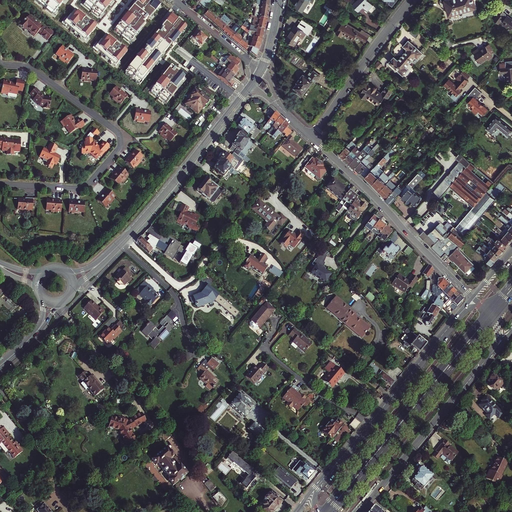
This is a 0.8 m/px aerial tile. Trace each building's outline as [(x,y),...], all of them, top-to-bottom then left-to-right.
[(195,0),(206,9),(210,0),(195,0)] [(299,0),(295,6),(303,12),(310,2),(313,4),(315,0),(299,0)] [(356,0),(357,1),(353,5),(359,11),(364,6),(368,10),(373,5),(368,0),(356,0)] [(477,8),(474,0),(444,0),(445,1),(447,6),(449,16),(477,8)] [(259,17),(268,19),(269,7),(260,6),(255,3),(253,6),(260,10),(259,17)] [(207,12),(204,16),(221,32),(228,24),(231,21),(224,15),(220,20),(207,10),(206,11),(207,12)] [(511,17),(507,14),(501,23),(505,26),(507,24),(511,27),(511,17)] [(53,34),(49,30),(47,28),(46,29),(40,23),(39,24),(31,15),(25,21),(24,20),(21,23),(20,25),(25,30),(27,28),(31,32),(31,33),(34,36),(39,32),(42,34),(41,35),(47,40),(53,34)] [(257,27),(265,30),(268,19),(259,17),(257,27)] [(344,21),(336,33),(342,36),(344,33),(354,39),(357,35),(366,41),(370,34),(361,29),(360,31),(344,21)] [(285,39),(293,45),(299,36),(302,38),(305,33),(307,35),(313,27),(307,23),(305,27),(299,23),(296,27),(294,26),(285,39)] [(235,35),(235,34),(227,28),(229,25),(228,24),(221,32),(231,40),(235,36),(235,35)] [(414,28),(410,33),(415,37),(419,33),(414,28)] [(207,38),(197,30),(189,39),(195,44),(197,42),(201,45),(207,38)] [(250,35),(252,36),(262,40),(264,35),(251,32),(248,31),(246,32),(250,35)] [(241,38),(238,35),(236,37),(235,36),(231,40),(238,46),(241,41),(240,40),(241,38)] [(252,36),(250,42),(260,46),(262,40),(252,36)] [(243,39),(241,41),(238,46),(246,52),(247,47),(248,46),(245,43),(246,42),(243,39)] [(416,57),(418,59),(423,53),(408,40),(403,46),(407,50),(398,60),(394,57),(389,62),(390,64),(388,65),(393,70),(395,68),(403,75),(408,70),(406,67),(416,57)] [(260,46),(250,42),(250,43),(246,42),(245,43),(248,46),(247,47),(251,49),(249,53),(255,58),(260,46)] [(75,55),(69,50),(69,51),(66,49),(62,46),(56,54),(60,58),(58,59),(64,64),(65,63),(67,64),(75,55)] [(486,46),(480,50),(479,49),(478,49),(477,49),(474,51),(474,52),(474,53),(477,58),(477,60),(478,62),(480,62),(481,63),(487,58),(488,59),(493,56),(491,54),(486,46)] [(224,69),(234,76),(239,70),(236,67),(239,64),(239,63),(235,60),(229,56),(224,64),(220,61),(218,64),(224,69)] [(376,59),(372,63),(377,68),(381,64),(376,59)] [(511,66),(500,68),(500,74),(506,73),(507,82),(511,81),(511,66)] [(89,70),(89,68),(82,68),(82,80),(84,80),(85,81),(91,81),(91,80),(97,80),(97,70),(92,70),(89,70)] [(228,92),(231,87),(228,84),(218,76),(208,69),(206,72),(212,77),(211,79),(228,92)] [(224,69),(218,76),(228,84),(234,76),(224,69)] [(299,90),(297,92),(301,96),(312,81),(314,83),(320,75),(314,70),(312,73),(308,77),(307,77),(304,74),(298,81),(298,82),(295,87),(299,90)] [(452,96),(457,100),(462,95),(462,93),(461,91),(462,90),(461,89),(469,81),(467,79),(471,75),(464,70),(461,74),(462,75),(463,76),(459,81),(457,83),(458,83),(457,85),(450,79),(444,85),(454,93),(452,96)] [(16,80),(16,83),(15,84),(8,83),(8,82),(8,81),(3,80),(1,94),(8,95),(8,93),(17,95),(18,91),(23,91),(24,81),(16,80)] [(382,93),(377,90),(377,89),(376,87),(374,87),(373,87),(367,84),(360,95),(366,99),(368,97),(379,105),(385,96),(388,98),(393,91),(386,87),(382,93)] [(203,86),(200,90),(211,98),(214,94),(203,86)] [(47,97),(43,96),(40,93),(40,92),(35,87),(30,93),(33,95),(35,97),(33,99),(37,103),(37,102),(40,105),(44,105),(43,108),(50,108),(51,96),(47,96),(47,97)] [(123,92),(120,90),(116,87),(110,95),(114,98),(113,100),(118,104),(119,103),(121,105),(129,96),(123,92)] [(475,87),(467,96),(471,100),(468,103),(474,108),(471,111),(476,115),(478,112),(483,116),(489,110),(477,99),(478,98),(477,97),(482,92),(475,87)] [(194,92),(189,98),(190,99),(188,102),(187,102),(185,103),(185,106),(187,107),(189,107),(194,111),(194,113),(196,114),(198,113),(199,112),(199,111),(204,104),(206,106),(209,102),(203,97),(203,96),(197,91),(195,93),(194,92)] [(271,119),(275,114),(269,108),(264,113),(271,119)] [(143,111),(143,110),(136,109),(135,120),(138,121),(137,122),(144,123),(144,121),(149,122),(151,112),(146,111),(143,111)] [(83,125),(84,124),(80,118),(74,122),(73,120),(74,119),(71,115),(60,123),(63,127),(65,126),(70,133),(78,128),(78,129),(80,127),(83,125)] [(497,127),(507,135),(510,130),(511,130),(511,129),(496,117),(487,129),(492,133),(497,127)] [(270,130),(268,133),(272,137),(285,122),(280,118),(270,130)] [(254,140),(260,133),(261,132),(244,119),(237,127),(254,140)] [(285,122),(272,137),(275,139),(279,134),(281,135),(283,132),(286,134),(285,135),(288,138),(289,136),(292,132),(286,128),(288,126),(285,122)] [(171,128),(172,128),(167,123),(159,132),(161,135),(160,136),(165,140),(167,138),(171,142),(177,134),(174,131),(171,128)] [(234,153),(242,159),(245,155),(246,155),(248,155),(249,153),(249,151),(248,151),(253,145),(239,134),(235,138),(237,139),(232,145),(237,149),(234,153)] [(18,151),(20,151),(21,140),(11,139),(11,140),(7,140),(7,137),(0,136),(0,146),(2,147),(1,149),(7,150),(6,154),(14,154),(14,152),(18,152),(18,151)] [(288,138),(281,146),(296,158),(302,150),(292,141),(293,139),(289,136),(288,138)] [(99,147),(93,142),(92,142),(92,138),(85,139),(86,143),(83,143),(84,147),(80,147),(81,154),(90,153),(96,159),(99,156),(100,157),(105,151),(107,148),(109,146),(103,141),(99,147)] [(356,145),(352,141),(340,153),(344,157),(356,145)] [(59,161),(61,156),(54,154),(57,147),(51,144),(50,146),(49,145),(48,148),(49,148),(48,149),(48,151),(43,149),(40,156),(44,158),(43,160),(42,161),(47,163),(45,166),(52,169),(54,164),(55,164),(57,160),(59,161)] [(365,157),(355,167),(363,175),(368,169),(366,168),(373,160),(369,157),(379,146),(377,144),(369,153),(365,157)] [(356,145),(344,157),(350,163),(362,150),(356,145)] [(367,145),(362,150),(350,163),(355,167),(365,157),(363,155),(366,151),(370,147),(367,145)] [(384,171),(379,167),(387,159),(394,152),(391,149),(370,171),(365,177),(372,184),(379,176),(384,171)] [(141,163),(140,161),(143,158),(135,151),(131,155),(129,157),(125,162),(134,169),(136,167),(137,168),(141,163)] [(211,152),(208,156),(218,163),(214,169),(218,173),(222,177),(227,170),(234,175),(235,175),(237,172),(233,169),(220,159),(211,152)] [(471,161),(461,152),(457,157),(461,161),(433,194),(439,199),(450,186),(471,162),(471,161)] [(220,159),(233,169),(235,167),(241,172),(244,169),(238,164),(242,159),(234,153),(230,158),(224,153),(220,159)] [(316,176),(315,177),(318,179),(319,179),(320,179),(327,171),(323,167),(324,166),(316,159),(315,161),(312,158),(305,167),(308,170),(308,172),(311,174),(312,173),(316,176)] [(489,178),(486,181),(472,169),(475,166),(471,162),(450,186),(474,206),(486,191),(490,186),(494,182),(489,178)] [(115,173),(113,175),(110,179),(118,185),(121,181),(123,183),(128,177),(126,176),(128,174),(119,167),(114,172),(115,173)] [(387,183),(392,177),(395,174),(396,173),(393,171),(388,176),(384,171),(379,176),(372,184),(379,191),(387,183)] [(404,189),(399,194),(407,201),(408,203),(409,204),(411,203),(412,201),(415,204),(422,198),(416,192),(415,190),(413,192),(409,188),(411,186),(413,188),(423,177),(419,173),(404,189)] [(392,177),(387,183),(379,191),(386,198),(398,186),(399,185),(399,184),(392,177)] [(212,203),(214,202),(221,194),(221,191),(206,179),(205,180),(204,179),(202,183),(200,186),(199,186),(196,189),(197,190),(197,191),(212,203)] [(349,192),(333,179),(326,188),(342,201),(349,192)] [(490,193),(495,198),(505,187),(499,182),(493,189),(490,186),(486,191),(490,193)] [(399,185),(398,186),(386,198),(391,203),(399,194),(404,189),(399,185)] [(103,194),(100,196),(97,200),(104,207),(108,203),(109,204),(114,198),(113,197),(115,195),(106,188),(102,193),(103,194)] [(486,209),(495,198),(490,193),(486,191),(474,206),(456,227),(461,232),(464,235),(482,214),(486,209)] [(347,211),(356,200),(357,198),(349,192),(342,201),(335,209),(339,212),(342,207),(347,211)] [(33,199),(26,198),(25,200),(17,200),(16,204),(18,204),(18,210),(23,211),(23,212),(30,212),(30,211),(32,211),(33,199)] [(257,203),(252,209),(266,221),(266,222),(267,223),(264,227),(266,228),(265,229),(267,231),(268,230),(270,232),(277,222),(282,226),(287,220),(281,215),(279,217),(258,199),(256,202),(257,203)] [(62,200),(55,200),(51,200),(46,200),(46,210),(51,210),(51,212),(58,213),(58,212),(61,212),(62,200)] [(84,202),(80,202),(76,201),(76,200),(70,200),(69,212),(72,212),(72,213),(79,213),(79,211),(84,212),(84,202)] [(366,207),(356,200),(347,211),(346,213),(349,216),(349,218),(353,221),(356,221),(362,213),(361,213),(366,207)] [(184,223),(185,224),(189,226),(189,227),(194,230),(200,216),(195,214),(194,215),(191,214),(187,212),(189,207),(182,204),(179,212),(181,213),(178,221),(178,222),(182,224),(184,224),(184,223)] [(511,218),(510,220),(511,222),(511,212),(506,208),(504,206),(501,209),(511,218)] [(511,222),(510,220),(502,214),(500,216),(499,216),(507,223),(506,225),(507,226),(511,230),(511,222)] [(373,217),(365,227),(370,231),(371,229),(373,229),(379,222),(373,217)] [(373,229),(371,232),(377,237),(385,227),(379,222),(373,229)] [(461,232),(450,223),(445,230),(439,224),(428,234),(428,235),(424,239),(445,260),(448,257),(459,246),(461,247),(466,242),(462,238),(464,235),(461,232)] [(511,238),(511,230),(507,226),(504,229),(501,227),(500,226),(499,227),(511,238)] [(392,232),(385,227),(377,237),(379,239),(379,240),(383,243),(392,232)] [(498,236),(508,244),(511,239),(511,238),(499,227),(497,229),(499,230),(501,232),(498,236)] [(294,247),(305,235),(299,230),(295,235),(289,230),(279,243),(281,244),(280,244),(282,246),(283,245),(285,247),(289,243),(294,247)] [(428,235),(428,234),(424,230),(420,234),(419,235),(424,239),(428,235)] [(494,245),(492,247),(500,253),(505,248),(494,240),(489,235),(486,238),(489,241),(494,245)] [(505,248),(508,244),(498,236),(498,235),(494,240),(505,248)] [(149,253),(153,249),(143,241),(140,238),(137,242),(149,253)] [(170,245),(164,254),(173,259),(177,253),(176,253),(177,250),(184,255),(179,262),(186,266),(193,256),(195,254),(198,249),(199,249),(202,245),(194,241),(192,245),(190,244),(188,246),(189,247),(188,249),(175,242),(173,244),(173,243),(171,245),(170,245)] [(482,242),(479,245),(496,259),(500,253),(492,247),(492,246),(490,249),(482,242)] [(330,253),(323,245),(320,248),(321,249),(326,256),(330,253)] [(398,249),(398,248),(395,246),(394,248),(391,245),(389,247),(388,246),(386,249),(381,245),(376,252),(380,255),(382,252),(388,257),(388,259),(390,260),(392,259),(398,251),(398,250),(398,249)] [(485,254),(484,256),(492,263),(496,259),(479,245),(477,247),(485,254)] [(459,246),(448,257),(453,261),(454,260),(466,272),(466,271),(469,273),(475,267),(472,264),(473,263),(459,250),(461,247),(459,246)] [(403,252),(408,256),(412,250),(408,247),(403,252)] [(158,254),(153,249),(149,253),(154,258),(158,254)] [(321,249),(316,259),(324,262),(327,256),(330,253),(326,256),(321,249)] [(243,267),(248,271),(251,267),(262,275),(268,267),(267,267),(264,265),(265,264),(268,259),(267,258),(262,254),(257,260),(251,256),(247,261),(246,260),(244,263),(245,264),(243,267)] [(312,264),(315,266),(316,264),(322,268),(323,266),(325,263),(324,262),(316,259),(315,259),(312,264)] [(331,274),(316,264),(311,273),(325,283),(331,274)] [(116,276),(114,278),(117,281),(116,282),(118,285),(119,285),(123,285),(126,282),(127,283),(131,279),(129,278),(132,274),(125,267),(122,270),(119,273),(118,272),(115,275),(116,276)] [(412,288),(418,279),(412,275),(408,281),(404,279),(404,277),(399,274),(392,283),(392,284),(396,287),(397,286),(401,289),(401,290),(404,292),(408,286),(412,288)] [(440,277),(435,278),(435,285),(440,290),(442,292),(449,285),(440,277)] [(143,290),(139,295),(146,301),(143,303),(149,308),(158,297),(156,295),(152,291),(153,290),(153,289),(148,285),(147,286),(143,290)] [(192,303),(195,302),(195,304),(196,306),(197,308),(209,304),(209,305),(213,304),(212,303),(214,301),(235,318),(240,313),(205,285),(202,288),(205,290),(201,294),(190,298),(192,303)] [(443,297),(452,289),(449,285),(442,292),(436,298),(438,300),(440,298),(441,299),(443,297)] [(434,296),(428,289),(427,288),(425,296),(434,302),(431,305),(439,310),(442,305),(438,300),(436,298),(434,296)] [(456,292),(452,289),(443,297),(447,301),(456,292)] [(366,296),(372,301),(375,297),(369,292),(366,296)] [(459,296),(456,292),(447,301),(442,305),(446,309),(459,296)] [(344,303),(336,296),(327,308),(328,307),(335,313),(334,314),(339,318),(339,317),(342,319),(341,320),(345,324),(346,322),(344,321),(353,311),(350,309),(351,308),(347,306),(346,307),(344,305),(345,305),(343,303),(344,303)] [(446,309),(451,315),(457,307),(457,306),(463,300),(459,296),(446,309)] [(9,308),(12,305),(5,298),(2,301),(9,308)] [(266,321),(276,309),(266,301),(250,321),(250,326),(254,329),(259,329),(265,320),(266,321)] [(82,309),(94,321),(103,313),(98,308),(97,309),(89,302),(82,309)] [(421,319),(424,322),(424,323),(425,325),(427,326),(428,326),(429,325),(430,325),(439,310),(431,305),(428,310),(424,307),(422,312),(424,314),(421,319)] [(346,322),(345,324),(347,326),(348,325),(350,327),(349,327),(354,331),(354,330),(362,337),(361,337),(362,338),(371,327),(361,319),(360,320),(359,318),(358,319),(356,318),(357,317),(356,315),(356,314),(353,311),(344,321),(346,322)] [(162,321),(165,323),(169,319),(171,321),(172,320),(167,315),(162,321)] [(150,333),(151,332),(156,336),(155,337),(152,341),(156,345),(161,340),(162,337),(163,338),(171,329),(170,328),(173,323),(171,321),(169,319),(165,323),(161,328),(160,329),(156,325),(157,324),(152,320),(150,322),(149,321),(148,322),(149,323),(144,328),(150,333)] [(105,333),(101,336),(109,344),(114,338),(115,339),(119,335),(123,330),(119,326),(117,324),(112,329),(110,327),(107,330),(107,331),(105,333)] [(172,330),(171,329),(163,338),(164,339),(172,330)] [(295,340),(293,342),(305,352),(313,344),(294,329),(289,335),(295,340)] [(425,345),(407,329),(404,332),(406,334),(409,333),(410,334),(403,342),(405,344),(403,346),(407,348),(408,346),(410,347),(410,346),(412,348),(412,350),(414,351),(416,351),(419,353),(425,345)] [(211,365),(213,367),(215,369),(220,363),(221,361),(214,358),(212,357),(210,359),(211,359),(209,361),(212,364),(211,365)] [(212,364),(209,361),(206,359),(202,364),(209,371),(213,367),(211,365),(212,364)] [(255,365),(246,376),(254,383),(263,372),(264,373),(269,368),(262,363),(258,367),(255,365)] [(377,367),(371,363),(367,368),(372,373),(385,383),(390,387),(395,382),(377,367)] [(211,390),(220,380),(216,377),(216,378),(212,375),(213,374),(209,371),(202,364),(198,368),(204,373),(201,377),(208,383),(206,385),(211,390)] [(335,366),(323,381),(332,389),(339,380),(340,380),(345,374),(335,366)] [(85,372),(79,377),(83,383),(81,385),(87,391),(88,389),(95,397),(104,389),(92,375),(90,377),(85,372)] [(501,381),(493,374),(487,380),(490,383),(488,385),(495,390),(496,389),(497,390),(503,384),(501,382),(501,381)] [(301,394),(300,395),(299,395),(299,392),(298,392),(299,390),(294,385),(284,396),(288,400),(289,399),(290,400),(289,401),(288,403),(292,407),(294,404),(299,408),(303,404),(305,406),(307,403),(308,403),(308,402),(308,401),(307,401),(304,398),(306,397),(302,393),(301,394)] [(254,407),(240,394),(230,405),(245,418),(254,407)] [(480,401),(481,402),(478,405),(487,413),(485,415),(489,419),(494,414),(498,418),(503,414),(485,396),(480,401)] [(474,414),(463,402),(460,405),(461,407),(466,406),(466,407),(468,409),(466,410),(466,412),(470,416),(472,416),(474,414)] [(142,413),(132,419),(133,420),(132,420),(134,424),(135,423),(136,427),(146,421),(142,413)] [(128,421),(128,420),(119,417),(118,419),(112,418),(109,427),(110,428),(111,429),(113,430),(115,429),(119,430),(127,445),(136,440),(130,430),(132,429),(128,421)] [(133,420),(132,419),(128,421),(132,429),(136,427),(135,423),(134,424),(132,420),(133,420)] [(322,432),(329,438),(332,440),(345,424),(338,419),(335,423),(332,420),(326,428),(325,427),(322,431),(323,431),(322,432)] [(355,419),(352,423),(358,427),(361,423),(355,419)] [(248,429),(258,438),(264,431),(255,423),(248,429)] [(15,457),(23,450),(15,441),(14,443),(8,435),(9,434),(4,427),(2,429),(0,429),(0,439),(2,442),(15,457)] [(444,441),(436,450),(437,451),(435,453),(433,456),(437,459),(440,456),(442,455),(446,459),(447,458),(451,462),(458,454),(449,447),(450,446),(444,441)] [(167,448),(151,460),(156,466),(158,464),(170,479),(168,481),(172,486),(180,480),(181,481),(185,478),(184,477),(188,474),(181,465),(176,468),(170,460),(174,457),(167,448)] [(506,462),(495,457),(489,470),(488,469),(483,478),(496,485),(501,475),(500,475),(506,462)] [(292,471),(300,477),(301,476),(308,481),(317,470),(307,462),(304,465),(300,462),(292,471)] [(279,468),(273,475),(290,490),(296,482),(279,468)] [(417,474),(411,481),(422,489),(432,477),(421,468),(420,468),(419,468),(416,472),(416,473),(416,474),(417,474)] [(205,485),(210,492),(214,489),(208,482),(205,485)] [(222,494),(220,492),(213,498),(221,507),(227,500),(222,494)] [(225,492),(222,494),(227,500),(230,498),(225,492)] [(267,502),(264,506),(266,507),(263,511),(264,511),(275,511),(282,503),(277,499),(279,497),(273,492),(271,494),(269,494),(267,496),(268,498),(266,498),(265,499),(265,501),(267,502)]
